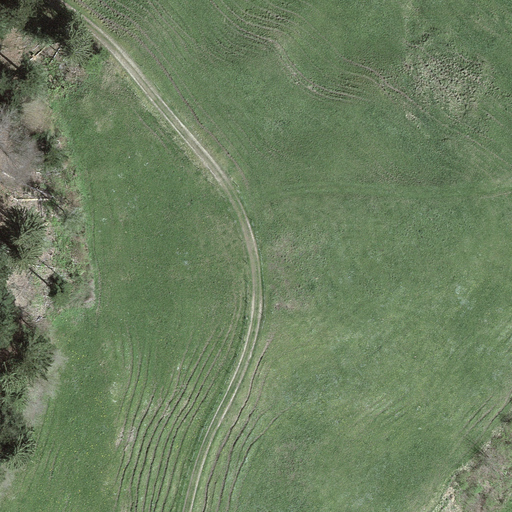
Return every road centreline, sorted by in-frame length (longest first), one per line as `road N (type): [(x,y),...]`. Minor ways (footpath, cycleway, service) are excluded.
road 1 (track): [(67,0),(134,55),(224,181),(249,240),(257,310),(251,344),(198,450),(183,511)]
road 2 (track): [(231,197),(449,193),(511,181)]
